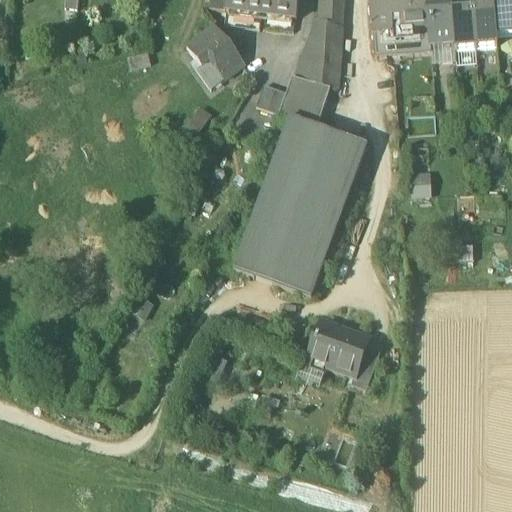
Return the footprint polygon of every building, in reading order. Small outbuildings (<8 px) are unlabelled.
[(78,0),(65,0),(64,12),(77,13),(78,0)] [(225,0),(210,0),(209,12),(224,14),(225,0)] [(298,0),(225,0),(224,14),(296,23),(298,0)] [(343,0),(318,0),(318,19),(316,23),(342,33),(343,0)] [(370,0),(373,38),(429,34),(430,33),(427,0),(370,0)] [(450,0),(427,0),(430,33),(429,34),(431,50),(454,48),(450,3),(451,3),(450,0)] [(483,0),(471,1),(475,54),(497,52),(496,42),(495,43),(491,0),(483,0)] [(511,9),(511,0),(491,0),(495,43),(496,42),(511,40),(511,9)] [(451,3),(450,3),(454,48),(454,55),(475,54),(471,1),(451,3)] [(342,33),(316,23),(315,24),(294,83),(293,83),(330,94),(335,95),(341,53),(342,33)] [(213,30),(186,51),(201,70),(196,75),(211,94),(243,69),(213,30)] [(150,69),(147,59),(128,64),(131,74),(150,69)] [(330,94),(293,83),(294,83),(292,82),(286,98),(278,120),(289,124),(290,123),(316,133),(330,94)] [(286,98),(264,90),(256,112),(278,120),(286,98)] [(191,146),(212,121),(203,113),(182,138),(191,146)] [(316,133),(290,123),(289,124),(234,275),(311,303),(366,151),(316,133)] [(368,345),(322,328),(308,365),(354,382),(355,383),(368,347),(368,345)] [(368,347),(355,383),(354,382),(351,391),(366,396),(382,352),(368,347)]
